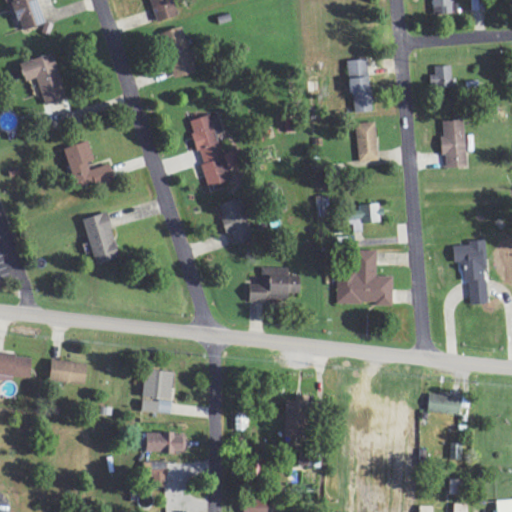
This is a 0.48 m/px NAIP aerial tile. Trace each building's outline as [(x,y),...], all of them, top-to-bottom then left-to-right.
[(151,0),(158,23),(179,17),(174,0),(151,0)] [(453,0),(433,0),(434,15),(454,15),(453,0)] [(485,11),(484,0),(471,0),(472,12),(485,11)] [(183,76),(196,73),(185,28),(166,33),(170,49),(176,48),(183,76)] [(46,106),(67,100),(54,55),(22,65),(28,83),(38,79),(46,106)] [(353,114),(374,113),(371,61),(350,61),(353,114)] [(454,67),(434,67),(435,90),(455,90),(454,67)] [(191,123),(203,165),(202,165),(209,189),(233,182),(229,169),(239,166),(235,152),(223,156),(217,135),(223,133),(218,115),(191,123)] [(445,169),(468,169),(466,121),(444,122),(445,169)] [(359,163),(379,163),(378,124),(357,124),(359,163)] [(66,150),(79,192),(116,180),(111,165),(97,170),(88,143),(66,150)] [(255,241),(241,199),(219,206),(233,248),(255,241)] [(354,234),(364,233),(364,224),(383,224),(383,206),(359,206),(360,214),(354,214),(354,234)] [(96,266),(121,260),(110,214),(85,220),(96,266)] [(470,306),(489,305),(486,242),(469,242),(469,246),(455,247),(456,264),(463,264),(463,283),(469,283),(470,306)] [(337,304),(375,305),(375,309),(394,309),(395,278),(378,277),(378,253),(357,252),(357,274),(337,274),(337,304)] [(290,269),(262,268),(262,285),(251,285),(251,300),(302,300),(303,277),(289,277),(290,269)] [(0,376),(32,379),(35,358),(0,354),(0,376)] [(89,364),(53,362),(52,383),(88,385),(89,364)] [(174,373),(146,373),(145,414),(173,415),(174,373)] [(461,415),(462,397),(428,396),(427,414),(461,415)] [(307,439),(308,403),(287,402),(286,438),(307,439)] [(395,413),(379,413),(378,430),(406,431),(407,405),(396,405),(395,413)] [(237,432),(247,432),(247,417),(236,417),(237,432)] [(148,434),(147,454),(187,455),(188,435),(148,434)] [(449,461),(462,461),(463,444),(449,444),(449,461)] [(168,464),(145,463),(145,476),(153,477),(152,486),(167,486),(168,464)] [(511,511),(511,500),(498,501),(498,511),(494,511),(511,511)]
